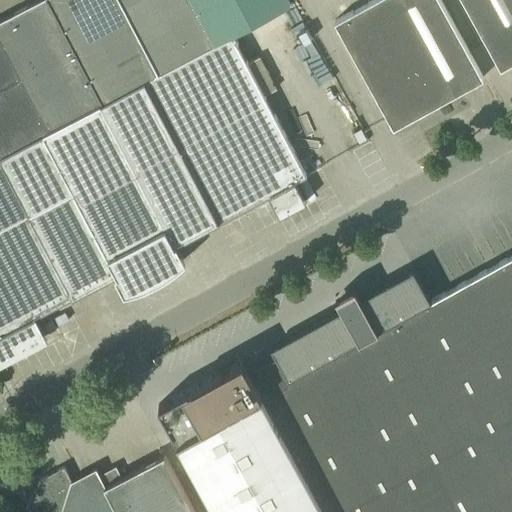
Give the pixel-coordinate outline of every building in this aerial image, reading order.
[(157,73),(158,72),(214,43),(236,33),(253,23),(292,1),(291,0),(32,0),(0,17),(0,154),(101,101),(156,71),(157,73)] [(371,0),(335,20),(374,91),(394,126),(438,102),(382,0),(371,0)] [(441,0),(382,0),(438,102),(484,77),(441,0)] [(511,0),(463,0),(501,67),(511,61),(511,0)] [(307,174),(236,33),(214,43),(158,72),(157,73),(156,71),(101,101),(0,154),(0,358),(46,335),(36,316),(117,273),(125,289),(183,259),(175,244),(269,194),(278,212),(284,208),(286,212),(307,201),(296,180),(307,174)] [(511,511),(511,254),(431,299),(414,268),(359,298),(361,301),(345,310),(344,306),(271,346),(275,354),(249,369),(243,358),(230,365),(232,368),(223,373),(221,369),(159,404),(218,511),(511,511)] [(195,511),(165,453),(122,476),(116,465),(100,474),(96,467),(72,480),(64,466),(39,479),(35,492),(41,494),(37,507),(31,506),(29,511),(195,511)]
